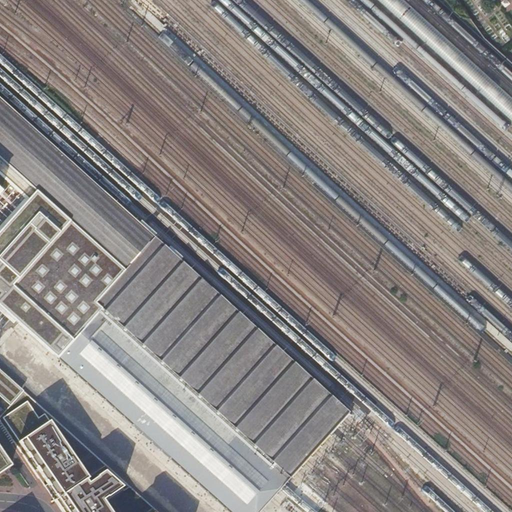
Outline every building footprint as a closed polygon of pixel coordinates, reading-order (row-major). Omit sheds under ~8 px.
[(102,308),(289,480),(297,473),(306,462),(316,451),(323,442),(349,414),(336,403),(281,353),(240,316),(190,268),(116,202),(0,97),(0,157),(36,190),(124,270),(95,302),(102,308)] [(0,305),(57,357),(102,308),(95,302),(124,270),(36,190),(0,230),(0,229),(0,305)] [(289,480),(102,308),(57,357),(226,511),(260,511),(270,501),(283,488),(289,480)] [(0,369),(0,395),(10,405),(23,390),(0,369)] [(54,499),(106,464),(23,390),(10,405),(0,416),(0,420),(35,471),(41,467),(50,481),(44,485),(45,486),(47,484),(56,497),(53,498),(54,499)] [(0,471),(11,465),(10,463),(12,462),(0,443),(0,471)] [(106,464),(54,499),(62,511),(158,511),(151,506),(142,511),(107,511),(101,503),(128,484),(106,464)]
